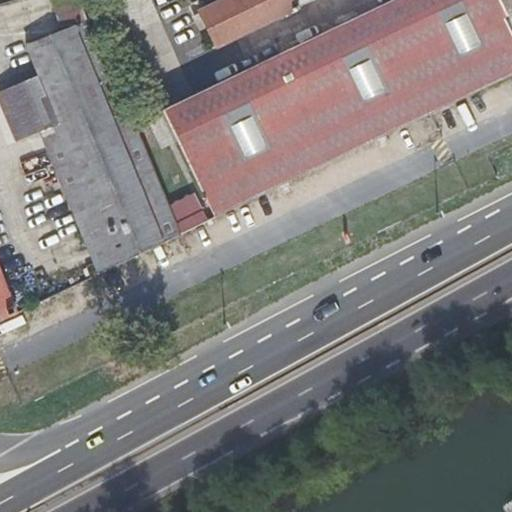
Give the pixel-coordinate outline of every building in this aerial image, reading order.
[(55,124),(46,128),(37,132),(92,276),(175,236),(165,209),(83,0),(60,0),(71,28),(25,44),(36,74),(55,124)] [(494,0),(398,0),(327,35),(159,117),(195,194),(207,220),(367,146),(511,76),(511,38),(504,22),(494,0)] [(231,0),(194,19),(213,58),(328,0),(340,0),(342,2),(345,0),(231,0)] [(511,0),(494,0),(504,22),(511,18),(511,0)] [(55,124),(36,74),(0,87),(0,103),(14,141),(37,132),(55,124)] [(165,209),(175,236),(207,220),(195,194),(165,209)]
